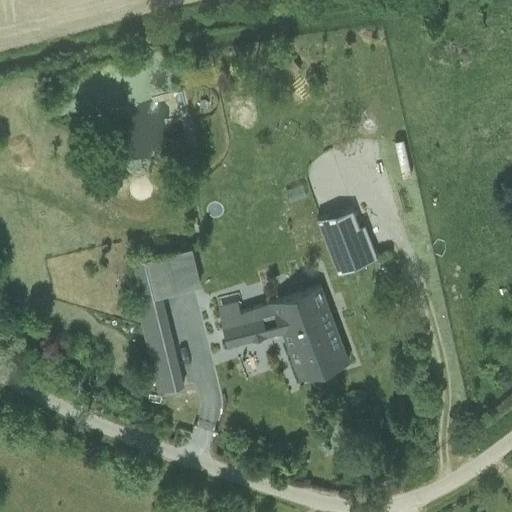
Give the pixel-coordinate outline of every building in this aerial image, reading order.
[(385,296),(351,207),(316,215),(351,308),(385,296)] [(206,243),(171,251),(179,284),(214,275),(206,243)] [(171,251),(150,256),(159,289),(179,284),(171,251)] [(150,256),(126,262),(158,390),(182,383),(159,289),(150,256)] [(318,284),(260,305),(260,315),(264,332),(283,327),(289,344),(335,329),(318,284)] [(260,315),(246,319),(250,336),(264,332),(260,315)] [(335,329),(289,344),(300,375),(346,360),(335,329)]
